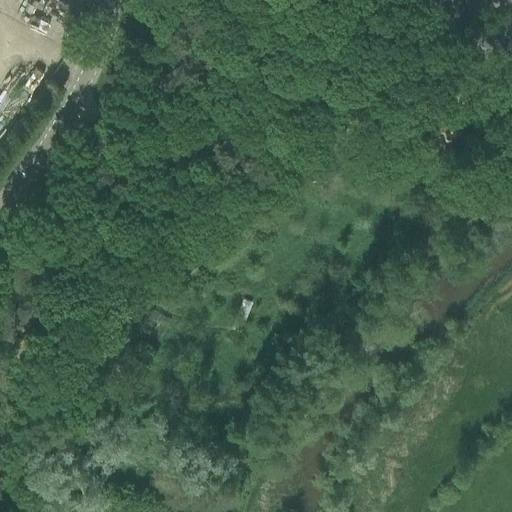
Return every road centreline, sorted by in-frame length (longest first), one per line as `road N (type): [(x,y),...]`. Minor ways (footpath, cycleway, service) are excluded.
road 1 (track): [(508,49),(505,74),(485,91),(354,107),(273,90),(129,119),(73,102)]
road 2 (tertiary): [(0,209),(73,102),(117,0)]
